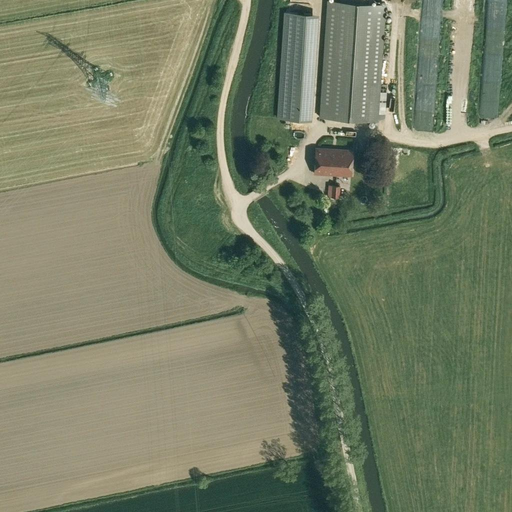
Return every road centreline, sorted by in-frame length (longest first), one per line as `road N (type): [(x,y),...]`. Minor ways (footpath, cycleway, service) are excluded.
road 1 (track): [(356,511),(323,352),(282,267),(250,235),(237,204)]
road 2 (track): [(237,204),(287,173),(320,121),(383,126),(405,145),(511,128)]
road 3 (track): [(246,0),(219,113),(219,146),(237,204)]
